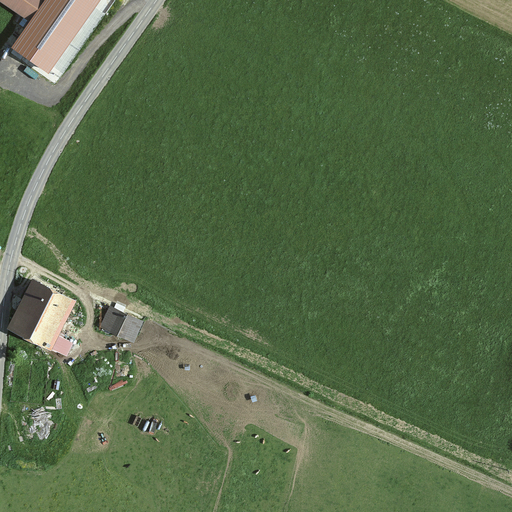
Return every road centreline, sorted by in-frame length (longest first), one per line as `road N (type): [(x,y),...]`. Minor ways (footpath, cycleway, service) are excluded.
road 1 (track): [(12,255),(81,295),(96,341),(193,348),(511,489)]
road 2 (secondary): [(0,341),(5,285),(36,186),(73,118),(157,0)]
